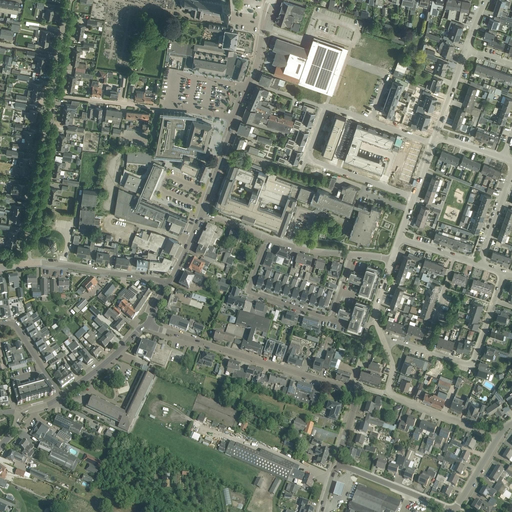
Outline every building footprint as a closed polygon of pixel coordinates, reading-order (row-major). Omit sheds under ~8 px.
[(203,16),(203,15),(202,15),(203,10),(222,14),(222,15),(223,14),(222,13),(223,9),(227,9),(228,11),(229,10),(228,9),(229,2),(230,1),(230,0),(228,1),(225,0),(224,0),(180,0),(181,1),(181,2),(182,3),(181,6),(180,6),(181,7),(181,6),(181,8),(184,9),(185,7),(192,8),(191,13),(190,13),(190,14),(191,15),(191,14),(201,15),(201,16),(202,16),(203,16)] [(402,0),(402,4),(411,5),(411,9),(415,10),(416,7),(417,3),(414,2),(414,1),(414,0),(402,0)] [(432,0),(430,11),(430,14),(438,15),(439,9),(437,9),(438,5),(443,6),(443,0),(436,0),(436,1),(433,0),(432,0)] [(446,0),(446,7),(450,8),(448,18),(451,20),(452,18),(455,0),(446,0)] [(455,0),(452,18),(455,19),(457,9),(461,10),(462,1),(455,0)] [(12,2),(6,1),(4,12),(11,13),(12,2)] [(282,5),(276,22),(286,26),(298,31),(305,7),(298,5),(294,4),(293,4),(284,1),(282,5)] [(461,10),(459,21),(462,22),(465,11),(469,12),(470,3),(462,1),(461,10)] [(12,2),(11,13),(17,14),(19,3),(12,2)] [(496,5),(494,12),(501,15),(501,14),(501,15),(505,16),(506,15),(506,13),(502,11),(503,7),(496,5)] [(43,12),(42,18),(52,20),(54,10),(46,9),(46,13),(43,12)] [(490,18),(488,25),(492,26),(496,28),(498,28),(501,29),(503,23),(505,19),(498,17),(497,20),(494,19),(490,18)] [(101,27),(102,22),(87,20),(87,25),(99,26),(98,30),(102,31),(103,27),(101,27)] [(452,20),(451,23),(453,24),(454,24),(451,30),(461,34),(463,27),(457,25),(458,22),(453,20),(452,20)] [(83,33),(84,28),(86,29),(87,26),(77,24),(76,31),(83,33)] [(235,47),(237,31),(232,30),(233,27),(230,26),(230,27),(209,24),(208,29),(224,32),(224,34),(222,33),(221,35),(219,34),(218,41),(222,41),(222,45),(235,47)] [(7,37),(7,38),(12,39),(13,31),(11,30),(1,29),(0,36),(7,37)] [(458,40),(461,34),(449,29),(446,36),(444,35),(443,38),(448,40),(452,41),(453,38),(458,40)] [(503,50),(505,45),(505,43),(493,39),(495,34),(496,35),(497,32),(495,31),(491,29),(489,29),(488,32),(486,31),(483,38),(489,40),(487,44),(503,50)] [(37,33),(37,37),(38,37),(49,39),(50,31),(40,30),(39,33),(37,33)] [(76,31),(75,39),(84,40),(85,37),(83,37),(83,33),(76,31)] [(426,32),(425,36),(431,38),(437,40),(438,36),(432,34),(429,33),(426,32)] [(391,40),(404,44),(405,41),(398,39),(399,36),(393,35),(391,40)] [(49,39),(38,37),(37,41),(38,41),(37,44),(48,46),(49,39)] [(272,63),(272,64),(277,65),(274,74),(287,79),(305,85),(312,88),(313,88),(313,87),(313,85),(323,89),(328,90),(333,76),(338,78),(342,68),(348,50),(324,41),(314,38),(310,49),(277,37),(277,38),(277,39),(276,41),(276,42),(275,42),(276,42),(275,45),(274,45),(274,46),(273,49),(273,50),(276,51),(276,52),(273,63),(272,63)] [(443,41),(442,42),(441,43),(440,44),(439,47),(444,49),(454,52),(454,50),(454,48),(455,46),(443,41)] [(422,42),(419,51),(426,53),(431,55),(434,56),(435,51),(427,49),(425,48),(426,43),(422,42)] [(194,43),(190,66),(192,66),(191,68),(195,69),(196,67),(198,67),(198,69),(202,70),(202,68),(205,69),(204,71),(208,71),(209,69),(211,70),(211,72),(215,72),(215,70),(218,71),(217,73),(221,74),(222,72),(226,72),(231,73),(230,77),(241,80),(248,60),(237,56),(237,55),(236,53),(235,52),(234,52),(234,50),(217,47),(203,45),(194,43)] [(439,47),(438,50),(440,51),(439,52),(440,54),(451,58),(452,55),(453,54),(454,52),(444,49),(439,47)] [(72,57),(79,58),(80,54),(82,54),(82,52),(73,50),(72,57)] [(36,56),(35,60),(38,60),(37,64),(44,65),(46,58),(36,56)] [(71,64),(76,65),(78,65),(77,67),(81,68),(81,72),(82,72),(85,72),(86,64),(81,63),(78,63),(79,58),(72,57),(71,64)] [(439,60),(435,72),(440,73),(445,75),(447,69),(446,69),(447,66),(448,67),(448,66),(446,66),(447,63),(449,64),(449,63),(444,62),(439,60)] [(399,61),(395,69),(399,70),(398,71),(404,74),(404,73),(405,73),(407,67),(408,64),(399,61)] [(479,76),(483,66),(477,63),(474,71),(473,74),(479,76)] [(43,73),(44,65),(37,64),(36,68),(34,68),(33,71),(43,73)] [(485,78),(486,75),(489,68),(483,66),(479,76),(485,78)] [(493,78),(495,70),(489,68),(486,75),(493,78)] [(98,77),(102,78),(106,78),(108,72),(99,70),(98,77)] [(398,71),(395,70),(392,75),(401,79),(404,74),(398,71)] [(493,78),(499,80),(501,72),(495,70),(493,78)] [(262,72),(259,82),(270,86),(269,86),(279,90),(281,85),(284,86),(285,80),(281,79),(262,72)] [(499,80),(505,82),(507,74),(501,72),(499,80)] [(79,85),(79,84),(80,80),(78,80),(78,77),(69,76),(67,83),(75,84),(79,85)] [(430,85),(429,88),(439,92),(441,86),(440,85),(441,83),(442,83),(443,80),(433,76),(430,85)] [(100,96),(101,91),(101,90),(97,89),(97,87),(98,81),(92,81),(91,86),(92,86),(91,95),(100,96)] [(30,90),(40,92),(41,84),(31,83),(31,86),(30,90)] [(67,83),(66,90),(76,91),(76,89),(76,88),(74,88),(75,84),(67,83)] [(396,84),(394,90),(404,93),(406,88),(410,89),(411,86),(405,84),(404,87),(396,84)] [(263,100),(269,102),(265,100),(267,96),(267,95),(269,90),(256,85),(253,94),(257,96),(257,97),(261,99),(263,100)] [(106,86),(105,93),(110,93),(109,97),(117,98),(117,93),(118,91),(118,88),(115,87),(115,91),(110,90),(111,86),(106,86)] [(477,88),(474,87),(469,86),(467,92),(475,94),(477,88)] [(28,90),(27,97),(29,97),(34,98),(39,99),(40,92),(30,90),(28,90)] [(145,92),(144,101),(153,102),(153,97),(154,97),(153,97),(154,92),(151,92),(151,90),(148,90),(147,90),(145,90),(145,92)] [(394,90),(392,95),(402,99),(404,93),(394,90)] [(135,95),(134,100),(144,101),(145,92),(139,91),(136,91),(135,95)] [(467,92),(465,98),(472,100),(475,94),(467,92)] [(257,96),(253,94),(248,106),(255,109),(255,108),(265,112),(292,121),(293,114),(286,112),(284,118),(273,114),(273,113),(271,112),(272,109),(273,108),(274,109),(276,104),(273,103),(269,102),(263,100),(261,99),(257,97),(257,96)] [(426,94),(424,97),(428,98),(426,104),(437,108),(439,102),(432,100),(433,96),(426,94)] [(392,95),(391,100),(400,104),(402,99),(392,95)] [(501,102),(511,106),(511,103),(511,98),(503,96),(501,102)] [(463,104),(468,105),(470,106),(472,100),(465,98),(463,104)] [(11,103),(10,107),(24,109),(25,103),(13,101),(12,100),(11,103)] [(391,100),(389,106),(399,109),(400,104),(391,100)] [(501,102),(503,103),(501,109),(509,112),(511,106),(501,102)] [(62,116),(73,117),(74,113),(75,113),(77,105),(66,103),(65,108),(63,108),(62,116)] [(304,104),(302,109),(306,111),(304,116),(314,120),(315,117),(314,117),(316,113),(313,112),(315,108),(305,105),(304,104)] [(420,109),(419,112),(427,114),(428,111),(435,114),(437,108),(426,104),(424,110),(420,109)] [(482,104),(481,109),(473,106),(472,110),(480,113),(481,109),(483,110),(485,104),(482,104)] [(243,117),(242,118),(243,118),(252,121),(259,124),(260,120),(261,117),(269,120),(292,127),(294,121),(292,121),(265,112),(255,108),(255,109),(248,106),(247,105),(246,108),(247,108),(243,117)] [(389,106),(387,111),(397,114),(399,109),(389,106)] [(456,114),(463,117),(466,110),(458,108),(456,114)] [(498,108),(496,114),(507,118),(509,112),(501,109),(498,108)] [(108,122),(112,122),(113,118),(114,110),(106,109),(105,117),(106,117),(105,122),(108,122)] [(29,110),(29,113),(25,112),(24,118),(28,119),(35,120),(37,111),(29,110)] [(113,118),(112,122),(116,123),(119,124),(119,119),(120,119),(121,111),(114,110),(113,118)] [(480,113),(472,110),(471,114),(473,114),(472,116),(473,116),(472,120),(477,121),(480,113)] [(133,121),(133,118),(134,112),(126,111),(126,117),(130,118),(129,121),(133,121)] [(387,111),(385,116),(392,119),(391,122),(397,124),(398,121),(395,120),(397,114),(387,111)] [(419,112),(418,115),(422,116),(420,122),(431,126),(433,120),(426,118),(427,114),(419,112)] [(141,113),(141,119),(144,119),(144,124),(142,124),(142,129),(147,129),(147,124),(148,124),(149,114),(141,113)] [(163,114),(156,155),(170,156),(182,156),(182,154),(182,153),(182,152),(183,152),(183,150),(185,150),(185,149),(193,149),(194,146),(197,147),(199,148),(204,149),(206,142),(208,136),(211,125),(201,122),(199,121),(192,120),(187,139),(185,146),(183,145),(185,141),(182,140),(180,145),(174,143),(175,126),(175,123),(184,123),(186,116),(188,116),(163,114)] [(461,123),(463,117),(456,114),(454,120),(461,123)] [(494,120),(497,121),(505,124),(507,118),(496,114),(494,120)] [(73,117),(62,116),(61,123),(72,125),(72,122),(73,117)] [(295,121),(294,123),(306,127),(307,126),(307,124),(311,126),(312,122),(313,122),(314,120),(304,116),(302,121),(296,119),(295,121)] [(331,133),(330,136),(341,139),(348,120),(336,116),(335,120),(337,121),(336,124),(334,123),(332,130),(334,130),(333,133),(331,133)] [(269,120),(267,126),(279,130),(290,133),(292,127),(269,120)] [(454,120),(452,126),(458,128),(459,129),(462,130),(464,124),(461,123),(454,120)] [(238,132),(242,133),(248,135),(255,137),(257,134),(252,133),(255,127),(242,122),(241,122),(237,131),(238,132)] [(414,127),(413,130),(420,133),(421,129),(429,132),(431,126),(420,122),(418,128),(414,127)] [(294,123),(293,128),(299,130),(297,135),(307,139),(308,136),(309,132),(305,131),(306,127),(294,123)] [(359,124),(355,135),(393,148),(397,137),(392,136),(391,138),(388,137),(389,135),(385,133),(384,136),(377,133),(378,131),(370,128),(369,130),(362,128),(363,125),(359,124)] [(113,128),(112,135),(119,136),(120,129),(113,128)] [(25,138),(32,139),(33,132),(23,130),(23,134),(25,134),(25,138)] [(474,137),(480,139),(483,132),(477,130),(474,137)] [(483,132),(480,139),(486,142),(490,131),(487,130),(486,133),(483,132)] [(496,134),(490,131),(486,142),(493,144),(494,141),(497,142),(500,136),(496,135),(496,134)] [(58,142),(65,143),(65,139),(69,140),(70,137),(59,135),(58,142)] [(272,144),(273,140),(258,135),(257,140),(272,144)] [(287,142),(286,142),(299,147),(300,143),(304,145),(306,141),(307,139),(297,135),(295,140),(289,138),(288,142),(287,142)] [(236,136),(233,145),(242,148),(244,141),(245,139),(241,137),(237,136),(236,136)] [(325,151),(324,155),(335,159),(341,139),(330,136),(329,139),(331,139),(330,142),(328,142),(326,148),(328,149),(327,152),(325,151)] [(355,136),(350,148),(359,151),(363,139),(355,136)] [(31,147),(32,139),(25,138),(24,142),(22,142),(21,145),(31,147)] [(56,150),(61,150),(67,151),(68,148),(64,147),(65,143),(58,142),(56,150)] [(285,145),(285,147),(291,149),(289,154),(300,158),(301,155),(302,152),(302,151),(298,150),(299,148),(299,147),(286,142),(285,145)] [(420,152),(422,146),(412,143),(410,148),(420,152)] [(257,155),(258,155),(264,157),(265,154),(259,152),(259,149),(250,146),(248,152),(257,155)] [(418,157),(420,152),(410,148),(409,153),(418,157)] [(350,149),(346,160),(350,162),(351,159),(358,162),(357,164),(365,167),(366,165),(373,167),(372,169),(376,171),(377,168),(380,170),(379,172),(384,173),(388,163),(350,149)] [(151,163),(151,157),(152,153),(145,153),(146,151),(134,150),(133,152),(127,151),(127,161),(141,162),(151,163)] [(439,157),(445,160),(448,152),(442,150),(439,157)] [(445,160),(448,161),(446,166),(449,167),(451,162),(454,155),(448,152),(445,160)] [(416,162),(418,157),(409,153),(407,158),(416,162)] [(280,156),(278,161),(292,166),(293,162),(298,164),(299,160),(300,158),(289,154),(290,154),(288,159),(280,156)] [(457,164),(458,162),(460,157),(454,155),(451,162),(457,164)] [(463,156),(459,166),(465,169),(466,165),(469,158),(463,156)] [(19,157),(19,160),(21,161),(20,165),(28,166),(29,159),(24,158),(19,157)] [(151,157),(151,163),(141,162),(141,163),(148,166),(147,169),(146,171),(144,173),(142,174),(140,174),(138,174),(124,168),(123,174),(121,174),(119,184),(140,193),(139,194),(150,199),(164,163),(151,157)] [(182,168),(181,170),(202,179),(208,164),(202,162),(200,167),(188,162),(189,158),(190,158),(184,157),(180,167),(182,168)] [(414,167),(416,162),(407,158),(405,164),(414,167)] [(466,165),(472,168),(475,160),(469,158),(466,165)] [(475,160),(472,168),(478,170),(481,163),(475,160)] [(65,163),(59,162),(55,161),(53,169),(60,170),(61,166),(65,166),(65,163)] [(284,233),(297,199),(290,196),(290,195),(297,197),(301,186),(276,177),(277,175),(269,172),(270,172),(266,182),(264,181),(267,174),(248,167),(247,169),(238,165),(232,162),(228,174),(247,181),(245,185),(245,186),(246,188),(248,190),(252,192),(249,202),(230,195),(235,179),(227,176),(219,199),(218,199),(216,205),(220,207),(220,208),(231,213),(232,212),(243,216),(242,218),(254,222),(254,220),(277,228),(276,229),(278,231),(284,233)] [(412,172),(414,167),(405,164),(403,169),(412,172)] [(481,171),(485,173),(487,173),(490,166),(484,164),(481,171)] [(28,166),(20,165),(20,169),(17,168),(17,172),(27,173),(28,166)] [(485,177),(486,178),(491,180),(493,176),(496,169),(490,166),(487,173),(485,177)] [(60,174),(60,170),(53,169),(52,176),(63,178),(64,175),(60,174)] [(411,177),(412,172),(403,169),(401,174),(411,177)] [(493,176),(496,177),(495,180),(497,181),(502,171),(496,169),(493,176)] [(409,182),(411,177),(401,174),(399,179),(409,182)] [(440,179),(437,178),(432,176),(430,182),(438,185),(440,179)] [(332,177),(328,188),(333,189),(337,178),(332,177)] [(436,190),(438,185),(430,182),(428,188),(436,190)] [(25,185),(13,183),(13,187),(11,187),(10,194),(6,193),(6,198),(15,199),(16,193),(23,195),(25,185)] [(301,186),(297,197),(301,199),(301,200),(306,202),(307,201),(314,203),(314,205),(324,209),(327,207),(327,206),(335,208),(334,210),(340,212),(340,211),(347,213),(347,215),(350,216),(354,206),(355,203),(356,200),(354,200),(357,192),(358,193),(359,190),(354,188),(355,186),(351,185),(346,187),(343,186),(342,190),(345,191),(342,198),(329,194),(329,192),(316,187),(315,191),(301,186)] [(49,195),(56,197),(57,192),(61,193),(61,190),(50,188),(49,195)] [(118,188),(114,215),(157,227),(157,226),(161,228),(161,227),(165,217),(168,211),(164,209),(165,208),(166,206),(153,200),(152,203),(146,200),(140,197),(138,196),(118,188)] [(426,194),(434,196),(436,190),(428,188),(426,194)] [(96,206),(97,190),(82,189),(81,205),(96,206)] [(432,202),(434,196),(426,194),(424,200),(432,202)] [(484,194),(482,200),(489,203),(492,197),(484,194)] [(55,201),(56,197),(49,195),(48,203),(59,205),(59,201),(55,201)] [(441,209),(444,200),(442,199),(441,203),(438,202),(437,204),(435,203),(434,206),(441,209)] [(479,206),(487,209),(489,203),(482,200),(479,206)] [(354,206),(359,208),(358,214),(359,214),(358,219),(356,219),(354,223),(353,227),(355,227),(353,233),(352,232),(349,236),(358,240),(357,244),(360,245),(361,241),(367,243),(368,240),(369,241),(372,237),(372,232),(371,232),(373,226),(374,227),(377,223),(377,219),(376,218),(378,213),(379,214),(382,209),(372,206),(371,209),(366,207),(367,204),(365,204),(364,206),(355,203),(354,206)] [(11,205),(11,208),(13,209),(13,210),(13,213),(20,214),(21,206),(11,205)] [(420,211),(428,214),(430,208),(422,205),(420,211)] [(436,217),(438,218),(441,209),(434,206),(432,211),(437,213),(436,217)] [(479,206),(477,212),(485,215),(487,209),(479,206)] [(79,223),(78,229),(81,229),(86,230),(89,230),(93,230),(93,228),(93,224),(94,219),(94,214),(95,208),(80,207),(79,223)] [(165,217),(161,227),(165,228),(177,234),(181,233),(181,232),(183,225),(184,226),(187,219),(168,211),(165,217)] [(431,215),(427,214),(428,214),(420,211),(418,217),(425,220),(429,221),(431,215)] [(475,218),(483,221),(485,215),(477,212),(474,211),(472,217),(475,218)] [(12,216),(10,216),(9,219),(19,221),(20,214),(13,213),(12,216)] [(423,226),(425,220),(418,217),(416,223),(419,224),(423,226)] [(470,220),(469,223),(481,227),(483,221),(475,218),(474,221),(470,220)] [(511,229),(511,223),(504,220),(502,226),(509,229),(511,229)] [(467,229),(471,230),(479,233),(481,227),(469,223),(467,229)] [(199,247),(196,253),(200,255),(215,261),(217,257),(209,254),(212,248),(216,240),(219,241),(223,231),(214,228),(207,225),(204,234),(203,233),(202,234),(201,236),(201,237),(202,238),(198,246),(199,247)] [(499,232),(507,235),(509,229),(502,226),(499,232)] [(8,238),(16,240),(17,233),(9,231),(8,236),(9,236),(8,238)] [(238,241),(239,239),(240,235),(231,231),(229,236),(229,238),(234,240),(232,245),(236,246),(238,241)] [(436,232),(433,240),(440,242),(442,234),(443,232),(439,231),(438,233),(436,232)] [(442,234),(440,242),(446,244),(448,236),(445,235),(446,232),(443,231),(443,232),(442,234)] [(170,259),(175,249),(178,242),(168,237),(168,238),(159,234),(151,232),(148,237),(147,240),(135,234),(132,241),(138,243),(154,251),(153,253),(159,254),(170,259)] [(505,241),(507,235),(499,232),(497,239),(505,241)] [(448,236),(446,244),(452,246),(454,238),(451,237),(452,234),(449,233),(448,236)] [(78,246),(78,244),(79,236),(74,235),(73,243),(74,243),(73,251),(76,252),(76,255),(82,256),(84,247),(78,246)] [(458,248),(464,250),(466,242),(467,239),(461,237),(460,240),(458,248)] [(458,248),(460,240),(454,238),(452,246),(458,248)] [(95,241),(93,255),(96,255),(95,260),(102,261),(103,252),(104,248),(95,247),(96,241),(95,241)] [(473,244),(466,242),(464,250),(470,252),(473,244)] [(84,247),(82,256),(88,257),(89,254),(93,255),(94,246),(92,246),(87,245),(84,245),(84,247)] [(221,246),(219,251),(225,253),(231,255),(232,249),(221,246)] [(103,252),(102,261),(108,262),(108,259),(112,260),(113,252),(114,250),(114,249),(110,248),(104,247),(104,248),(103,252)] [(272,261),(265,258),(263,266),(270,268),(272,263),(275,264),(277,257),(281,259),(284,260),(283,264),(288,266),(290,259),(288,258),(290,253),(279,248),(277,253),(275,253),(272,261)] [(121,266),(122,257),(120,257),(121,253),(115,252),(116,250),(114,250),(113,252),(112,260),(116,261),(115,265),(121,266)] [(490,259),(497,261),(499,253),(493,251),(490,259)] [(143,255),(141,268),(146,269),(146,267),(148,267),(149,267),(150,259),(147,258),(147,255),(148,252),(147,255),(143,255)] [(153,253),(148,252),(147,255),(147,258),(150,259),(149,267),(166,270),(172,259),(171,259),(170,259),(159,254),(153,253)] [(231,255),(225,253),(225,255),(230,257),(226,267),(231,268),(235,256),(231,255)] [(403,256),(402,258),(402,259),(403,259),(402,261),(410,264),(414,266),(416,263),(411,261),(412,258),(422,262),(423,258),(422,258),(419,257),(413,255),(409,253),(408,256),(404,255),(403,256)] [(499,253),(497,261),(503,263),(505,255),(499,253)] [(505,255),(503,263),(509,265),(511,258),(511,257),(508,256),(509,254),(506,253),(505,255)] [(134,254),(133,261),(136,262),(136,264),(136,267),(141,268),(143,255),(142,255),(142,256),(138,256),(138,254),(134,254)] [(299,265),(302,266),(305,258),(298,255),(295,263),(296,263),(294,267),(298,268),(299,265)] [(131,265),(132,260),(133,257),(129,256),(128,258),(122,257),(121,266),(127,267),(127,265),(131,265)] [(194,265),(202,269),(205,265),(208,267),(210,263),(202,259),(200,262),(197,260),(192,258),(189,263),(194,266),(194,265)] [(310,268),(311,265),(312,260),(305,258),(302,266),(306,267),(305,271),(308,272),(309,268),(310,268)] [(426,267),(429,269),(431,261),(425,259),(421,271),(424,272),(426,267)] [(408,270),(412,272),(414,268),(411,267),(410,268),(409,267),(410,264),(402,261),(400,268),(408,270)] [(428,272),(434,274),(438,263),(431,261),(429,269),(428,272)] [(323,271),(324,269),(325,264),(317,262),(315,269),(319,270),(318,274),(321,275),(323,271)] [(189,263),(186,269),(190,272),(191,272),(192,270),(196,272),(197,271),(200,272),(200,273),(201,273),(202,271),(202,269),(194,265),(194,266),(189,263)] [(441,263),(440,264),(438,263),(434,274),(437,275),(438,272),(442,273),(444,265),(444,264),(443,264),(441,263)] [(333,274),(332,277),(338,279),(341,270),(337,270),(338,267),(336,266),(336,265),(332,264),(330,273),(333,274)] [(364,276),(351,271),(348,279),(362,283),(359,293),(372,297),(376,286),(373,285),(374,281),(377,282),(381,270),(367,266),(364,276)] [(405,277),(408,270),(400,268),(398,274),(405,277)] [(259,276),(256,286),(261,288),(262,285),(266,286),(268,279),(270,273),(272,270),(268,269),(267,271),(267,272),(265,278),(259,276)] [(266,287),(265,289),(270,291),(271,289),(271,288),(275,289),(277,282),(279,276),(280,273),(276,272),(275,275),(273,281),(268,279),(266,286),(266,287)] [(459,283),(461,275),(461,274),(458,273),(458,274),(454,272),(451,281),(455,283),(456,282),(459,283)] [(203,279),(194,275),(193,277),(185,273),(179,285),(188,289),(192,282),(200,286),(203,279)] [(405,277),(398,274),(396,280),(403,283),(405,277)] [(274,290),(274,292),(279,294),(280,292),(280,291),(283,292),(286,285),(288,279),(289,276),(285,275),(284,278),(282,284),(277,282),(275,289),(274,290)] [(310,275),(308,281),(319,284),(320,280),(310,276),(310,275)] [(461,275),(459,283),(458,284),(462,285),(462,284),(465,285),(468,276),(465,275),(464,276),(461,275)] [(18,288),(17,280),(17,276),(8,277),(9,285),(14,284),(14,288),(18,288)] [(34,300),(40,297),(41,297),(41,292),(36,292),(36,289),(36,278),(32,278),(32,277),(27,277),(27,280),(24,280),(24,285),(32,285),(32,289),(32,292),(33,292),(33,298),(34,298),(34,300)] [(82,287),(79,290),(82,294),(86,290),(88,293),(97,284),(90,277),(82,286),(82,287)] [(41,281),(41,287),(41,292),(41,297),(47,297),(51,297),(51,293),(57,293),(59,293),(59,288),(62,288),(69,287),(69,281),(59,282),(59,281),(56,281),(56,280),(55,279),(52,279),(51,280),(51,281),(47,282),(47,281),(46,281),(46,279),(45,278),(42,278),(41,279),(41,281)] [(283,292),(282,295),(283,295),(288,297),(289,294),(292,295),(295,288),(297,280),(298,279),(294,278),(293,281),(293,280),(291,287),(286,285),(283,292)] [(478,289),(481,281),(481,280),(477,279),(477,280),(474,279),(471,288),(475,289),(475,288),(478,289)] [(212,288),(218,290),(226,293),(227,290),(229,286),(214,281),(212,288)] [(292,296),(291,298),(292,298),(297,300),(297,298),(298,297),(301,298),(304,291),(306,285),(307,282),(306,282),(303,281),(302,284),(302,283),(300,290),(295,288),(292,295),(292,296)] [(481,281),(478,289),(478,290),(481,291),(481,290),(484,291),(487,283),(484,281),(484,282),(481,281)] [(440,286),(441,286),(431,282),(429,289),(437,292),(438,292),(439,289),(440,286)] [(490,284),(487,283),(484,291),(484,292),(488,293),(491,294),(494,285),(491,284),(490,284)] [(301,299),(300,301),(305,303),(306,301),(306,300),(310,301),(312,294),(314,288),(315,288),(315,285),(312,284),(311,287),(309,293),(304,291),(301,298),(301,299)] [(403,293),(404,290),(406,290),(407,287),(398,284),(397,287),(396,287),(394,293),(402,296),(408,298),(409,296),(403,293)] [(101,297),(100,300),(106,305),(110,301),(107,299),(115,289),(109,285),(100,296),(101,297)] [(142,301),(145,303),(151,293),(145,289),(143,293),(132,286),(128,291),(137,298),(139,299),(142,301)] [(310,302),(309,304),(314,306),(315,304),(315,303),(319,304),(321,297),(324,291),(323,291),(324,288),(321,287),(320,290),(319,289),(317,296),(312,294),(310,301),(310,302)] [(240,291),(233,289),(231,295),(230,294),(227,305),(231,306),(230,307),(235,309),(236,308),(243,310),(242,312),(249,314),(251,308),(252,304),(246,302),(246,300),(238,297),(240,291)] [(427,293),(427,296),(435,299),(436,299),(437,296),(436,295),(437,292),(429,289),(427,293)] [(318,307),(323,309),(324,306),(328,307),(332,294),(333,291),(329,290),(329,293),(328,292),(326,299),(321,297),(319,304),(318,307)] [(137,298),(128,291),(127,291),(124,294),(121,298),(132,309),(138,313),(145,303),(142,301),(139,299),(137,298)] [(193,293),(191,299),(205,304),(207,298),(193,293)] [(400,302),(402,296),(394,293),(392,300),(400,302)] [(169,295),(164,309),(170,311),(176,313),(178,314),(179,309),(174,307),(174,306),(173,306),(172,305),(175,297),(174,296),(173,296),(169,295)] [(424,303),(433,306),(434,306),(435,302),(434,302),(435,299),(427,296),(424,303)] [(138,313),(132,309),(121,298),(118,300),(122,303),(118,308),(117,310),(115,309),(113,312),(118,316),(121,314),(119,312),(121,310),(132,320),(138,313)] [(20,312),(19,308),(17,309),(16,304),(18,304),(18,299),(8,301),(10,314),(10,315),(13,315),(14,317),(19,316),(19,313),(20,312)] [(84,299),(76,306),(72,310),(76,314),(87,303),(84,299)] [(392,300),(390,306),(397,309),(400,302),(392,300)] [(471,308),(481,311),(483,305),(474,302),(474,301),(472,300),(471,303),(473,303),(472,307),(471,308)] [(11,317),(10,315),(10,314),(8,301),(2,302),(3,306),(0,306),(0,313),(0,316),(2,315),(2,319),(8,318),(7,314),(10,314),(10,317),(11,317)] [(347,328),(361,332),(365,321),(362,320),(363,316),(366,317),(370,305),(356,301),(353,311),(340,307),(337,314),(350,318),(347,328)] [(251,308),(249,314),(264,319),(268,308),(264,307),(265,305),(257,303),(255,309),(251,308)] [(422,309),(431,312),(432,312),(433,309),(432,309),(433,306),(424,303),(422,309)] [(97,316),(100,313),(92,306),(89,309),(97,316)] [(467,311),(468,312),(470,312),(470,314),(479,317),(481,311),(471,308),(472,307),(470,306),(469,308),(468,308),(467,311)] [(88,319),(93,315),(86,307),(81,312),(88,319)] [(497,320),(504,323),(506,317),(510,318),(511,313),(510,313),(510,310),(505,308),(504,311),(503,310),(501,315),(500,315),(499,314),(497,320)] [(117,318),(118,316),(113,312),(110,309),(110,310),(104,316),(108,319),(111,317),(118,323),(114,328),(118,332),(125,324),(117,318)] [(420,316),(425,317),(429,319),(431,316),(430,315),(431,312),(422,309),(420,316)] [(243,341),(240,349),(260,356),(263,347),(271,321),(264,319),(249,314),(242,312),(239,311),(235,326),(251,330),(247,342),(243,341)] [(284,313),(280,324),(295,328),(297,322),(294,321),(295,315),(288,312),(287,314),(284,313)] [(467,314),(466,317),(468,318),(470,319),(470,320),(477,323),(479,317),(470,314),(470,312),(468,312),(468,313),(467,314)] [(26,324),(31,322),(39,317),(37,313),(32,316),(31,317),(29,315),(28,313),(19,319),(22,324),(25,322),(26,324)] [(171,320),(169,325),(178,328),(186,332),(188,327),(190,328),(192,328),(193,328),(195,323),(190,321),(181,318),(173,315),(171,320)] [(31,322),(26,324),(28,327),(25,329),(28,334),(32,331),(36,328),(34,324),(41,320),(39,317),(31,322)] [(97,318),(94,322),(100,328),(103,324),(97,318)] [(304,319),(302,324),(311,327),(311,330),(315,331),(314,334),(318,336),(321,327),(317,326),(318,323),(313,321),(304,319)] [(385,328),(390,330),(393,321),(388,320),(385,328)] [(470,320),(468,326),(477,329),(479,323),(477,323),(470,320)] [(393,321),(390,330),(395,332),(398,323),(393,321)] [(409,327),(407,332),(412,334),(415,325),(416,323),(411,321),(410,324),(409,327)] [(193,328),(193,329),(202,332),(205,326),(195,323),(193,328)] [(403,325),(398,323),(395,332),(401,333),(403,325)] [(415,325),(412,334),(417,336),(420,327),(420,324),(416,323),(415,325)] [(409,327),(403,325),(401,333),(406,335),(407,332),(409,327)] [(93,339),(96,336),(90,331),(85,326),(83,328),(86,332),(87,334),(88,334),(93,339)] [(103,327),(98,332),(99,333),(104,338),(109,343),(114,338),(111,335),(109,333),(103,327)] [(425,329),(420,327),(417,336),(422,337),(425,329)] [(489,336),(501,340),(503,334),(507,335),(511,337),(511,334),(511,331),(510,331),(497,327),(498,327),(497,330),(498,330),(497,332),(492,330),(492,331),(493,331),(491,337),(489,336)] [(34,336),(36,339),(40,336),(48,331),(46,328),(45,329),(39,333),(36,328),(32,331),(28,334),(31,338),(34,336)] [(34,343),(37,348),(41,345),(45,343),(46,342),(44,338),(50,335),(48,331),(40,336),(36,339),(37,342),(34,343)] [(233,343),(234,338),(235,336),(225,333),(224,335),(216,332),(214,340),(222,343),(224,338),(227,339),(226,341),(233,343)] [(98,338),(96,340),(99,343),(101,345),(104,348),(109,343),(104,338),(99,333),(96,336),(98,338)] [(84,338),(92,346),(96,342),(93,339),(88,334),(87,334),(84,338)] [(436,345),(441,347),(444,338),(439,337),(436,345)] [(444,338),(441,347),(447,349),(449,340),(444,338)] [(64,343),(68,348),(73,344),(70,339),(64,343)] [(145,359),(151,344),(147,343),(147,342),(142,340),(141,343),(141,344),(139,350),(138,350),(136,356),(137,356),(145,359)] [(455,342),(449,340),(447,349),(452,350),(455,342)] [(93,361),(89,357),(85,351),(84,352),(81,348),(76,341),(73,344),(68,348),(72,354),(79,363),(79,362),(80,364),(84,361),(87,365),(88,365),(87,364),(89,363),(90,364),(92,362),(93,361)] [(268,357),(269,355),(271,356),(272,353),(274,354),(278,343),(274,341),(272,345),(267,343),(263,356),(268,357)] [(465,344),(462,351),(468,353),(471,344),(472,344),(473,342),(471,341),(470,343),(467,342),(466,344),(465,344)] [(43,351),(45,353),(49,351),(57,346),(55,342),(50,345),(48,347),(45,343),(41,345),(37,348),(40,353),(43,351)] [(457,346),(456,351),(462,353),(462,351),(465,344),(465,343),(459,342),(457,346)] [(25,361),(23,354),(20,343),(15,344),(16,348),(13,348),(18,366),(26,364),(27,364),(26,360),(25,361)] [(282,362),(286,350),(281,348),(282,344),(278,343),(274,354),(276,355),(276,357),(277,358),(277,360),(282,362)] [(151,344),(145,359),(150,361),(156,346),(151,344)] [(9,345),(4,347),(7,358),(11,357),(13,364),(14,364),(15,367),(18,366),(13,348),(10,349),(9,345)] [(288,351),(287,356),(289,357),(287,364),(296,367),(298,359),(296,358),(296,356),(297,355),(298,354),(300,348),(290,345),(288,351)] [(46,363),(48,362),(55,357),(52,353),(59,349),(57,346),(49,351),(45,353),(46,356),(43,358),(46,363)] [(161,348),(156,346),(150,361),(165,367),(171,351),(164,348),(164,347),(162,346),(161,348)] [(484,356),(492,359),(496,361),(498,355),(508,358),(509,353),(490,346),(488,351),(486,350),(484,356)] [(99,355),(98,355),(101,352),(96,347),(94,349),(93,348),(92,350),(88,347),(86,348),(95,358),(96,357),(97,358),(98,358),(99,356),(99,355)] [(333,357),(333,360),(330,368),(335,369),(337,370),(344,350),(339,349),(338,353),(336,352),(334,357),(333,357)] [(313,368),(313,369),(317,371),(318,370),(322,371),(324,363),(330,365),(334,354),(326,351),(323,361),(314,358),(313,364),(314,364),(313,368)] [(80,373),(83,370),(81,367),(82,366),(80,364),(79,362),(79,363),(72,354),(69,356),(73,361),(72,361),(75,365),(72,368),(74,371),(77,375),(78,374),(79,374),(80,373)] [(199,355),(196,364),(201,365),(202,364),(203,361),(205,362),(204,365),(211,367),(212,364),(215,357),(204,354),(203,356),(199,355)] [(401,372),(405,373),(405,371),(410,373),(413,364),(423,367),(425,360),(409,355),(407,362),(405,361),(401,372)] [(60,360),(57,356),(55,357),(48,362),(51,366),(55,363),(60,360)] [(240,380),(242,374),(237,373),(240,365),(229,362),(226,371),(233,373),(232,377),(235,378),(240,380)] [(361,370),(358,379),(369,383),(375,366),(370,364),(369,364),(368,368),(371,370),(370,373),(361,370)] [(60,372),(68,383),(69,382),(70,383),(73,380),(72,380),(74,379),(68,371),(70,370),(67,365),(64,367),(65,368),(60,372)] [(478,376),(481,377),(489,380),(491,374),(492,374),(494,369),(487,367),(483,365),(482,370),(480,370),(478,375),(478,376)] [(375,366),(369,383),(379,386),(382,377),(380,376),(381,375),(377,373),(378,372),(379,372),(381,368),(380,367),(375,366)] [(250,375),(253,376),(256,369),(252,367),(251,368),(248,368),(246,375),(242,374),(240,380),(244,382),(245,378),(249,379),(250,375)] [(260,380),(263,372),(260,371),(261,370),(256,369),(253,376),(253,378),(256,379),(256,381),(257,382),(256,386),(263,388),(265,382),(260,380)] [(335,369),(334,373),(337,374),(335,380),(348,384),(351,375),(338,371),(337,370),(335,369)] [(53,376),(58,382),(59,384),(59,385),(61,388),(62,387),(62,388),(68,383),(60,372),(59,370),(55,373),(56,374),(53,376)] [(150,376),(143,373),(125,413),(92,397),(89,404),(88,403),(86,406),(117,421),(118,419),(121,420),(118,427),(128,432),(154,377),(155,377),(151,375),(150,376)] [(408,389),(411,381),(410,381),(412,377),(400,373),(398,380),(402,381),(400,387),(408,389)] [(429,373),(424,381),(424,382),(424,383),(428,385),(434,376),(429,373)] [(276,385),(276,383),(278,377),(270,375),(268,383),(276,385)] [(49,397),(55,393),(43,376),(41,377),(39,379),(37,380),(39,382),(20,387),(19,383),(17,383),(14,384),(12,385),(14,391),(18,405),(25,403),(24,402),(48,395),(49,397)] [(285,387),(285,384),(287,380),(278,377),(276,383),(280,384),(279,385),(285,387)] [(437,385),(449,389),(451,384),(439,379),(437,385)] [(414,394),(418,395),(424,383),(424,382),(424,381),(421,380),(418,387),(417,387),(414,394)] [(288,391),(286,398),(300,403),(308,406),(315,409),(319,397),(315,395),(316,392),(313,391),(314,388),(312,388),(298,383),(298,384),(291,382),(288,390),(288,391)] [(494,394),(494,395),(496,396),(499,400),(498,401),(500,403),(501,402),(504,400),(505,401),(505,400),(503,397),(498,390),(497,389),(494,394)] [(0,391),(0,397),(0,398),(1,405),(8,405),(7,400),(7,397),(4,397),(3,391),(0,392),(0,391)] [(425,392),(422,400),(442,408),(447,394),(439,391),(437,395),(434,394),(433,395),(425,392)] [(455,396),(450,408),(460,412),(462,408),(464,403),(467,405),(470,398),(466,396),(465,400),(455,396)] [(468,410),(466,415),(475,418),(476,415),(478,409),(482,411),(483,411),(487,405),(484,404),(481,403),(472,400),(471,403),(469,407),(468,410)] [(498,401),(487,408),(491,413),(497,409),(500,414),(504,412),(501,406),(502,406),(500,403),(498,401)] [(327,418),(336,421),(340,407),(336,405),(332,404),(329,403),(327,409),(329,410),(327,418)] [(364,413),(370,415),(374,416),(375,412),(377,413),(379,413),(381,406),(375,404),(374,406),(368,404),(367,409),(365,408),(364,413)] [(57,416),(54,424),(69,431),(73,422),(57,416)] [(402,422),(399,429),(408,433),(409,430),(412,431),(413,428),(415,423),(416,422),(416,420),(410,417),(407,424),(402,422)] [(292,428),(303,433),(304,433),(303,434),(310,436),(313,424),(307,422),(296,418),(292,428)] [(384,424),(371,420),(369,424),(382,428),(384,424)] [(83,427),(73,422),(69,431),(79,435),(83,427)] [(240,429),(240,430),(245,432),(248,424),(243,422),(240,429)] [(419,433),(418,433),(421,434),(422,434),(423,430),(427,432),(429,425),(422,422),(420,429),(419,433)] [(35,428),(30,435),(34,438),(39,441),(39,442),(41,443),(46,445),(51,448),(51,447),(62,452),(66,454),(67,452),(67,451),(64,449),(71,439),(61,432),(60,431),(55,439),(50,436),(52,432),(50,430),(45,427),(41,424),(37,429),(35,428)] [(369,438),(374,439),(377,440),(379,435),(371,432),(372,428),(369,426),(362,424),(360,432),(370,435),(369,438)] [(429,425),(427,432),(430,433),(429,437),(432,439),(434,434),(434,435),(436,428),(429,425)] [(108,429),(105,435),(112,439),(113,438),(115,433),(112,431),(108,429)] [(442,430),(441,435),(440,436),(437,435),(434,443),(436,444),(441,446),(443,438),(447,440),(450,433),(442,430)] [(414,433),(412,439),(418,442),(420,436),(421,434),(418,433),(415,432),(414,433)] [(365,439),(363,438),(358,436),(356,444),(363,446),(364,442),(368,443),(369,440),(365,439)] [(323,442),(313,438),(311,437),(309,440),(312,442),(311,444),(316,446),(316,444),(321,446),(323,442)] [(465,438),(463,441),(467,443),(466,447),(472,450),(476,443),(467,439),(465,438)] [(284,442),(283,445),(292,448),(293,446),(294,443),(286,439),(284,442)] [(427,452),(426,455),(429,456),(435,441),(428,439),(426,444),(431,446),(429,452),(427,452)] [(24,440),(19,447),(24,451),(21,454),(27,456),(30,458),(34,454),(31,451),(34,447),(29,444),(24,440)] [(224,453),(227,444),(221,442),(218,450),(224,453)] [(38,448),(40,450),(39,452),(43,453),(44,451),(51,454),(48,459),(71,470),(72,470),(74,471),(78,463),(79,464),(81,461),(77,459),(66,454),(62,452),(51,447),(51,448),(46,445),(41,443),(38,448)] [(236,445),(231,456),(239,460),(244,448),(236,445)] [(320,448),(317,447),(316,448),(315,451),(316,452),(315,456),(318,457),(322,458),(322,457),(327,458),(329,450),(320,448)] [(364,454),(365,451),(362,450),(357,448),(356,451),(350,449),(347,458),(354,461),(356,457),(359,458),(361,453),(364,454)] [(405,459),(401,471),(406,473),(404,477),(405,478),(404,478),(405,479),(407,480),(408,480),(408,479),(412,480),(414,474),(416,475),(418,469),(417,469),(415,470),(408,468),(411,462),(414,453),(423,457),(424,454),(409,448),(408,451),(409,451),(405,459)] [(259,455),(254,466),(261,470),(277,477),(278,477),(287,481),(289,477),(298,481),(297,485),(302,487),(302,485),(310,488),(313,482),(311,481),(313,477),(297,471),(299,466),(295,464),(261,449),(259,455)] [(503,457),(508,460),(510,461),(511,458),(511,457),(511,453),(508,450),(503,457)] [(6,459),(10,461),(13,462),(14,459),(25,464),(27,459),(25,458),(9,451),(6,459)] [(457,457),(447,452),(447,453),(446,456),(456,461),(457,458),(461,459),(460,459),(467,462),(470,455),(464,452),(460,451),(457,457)] [(99,469),(102,462),(92,457),(86,455),(83,460),(89,463),(99,469)] [(384,470),(386,466),(387,463),(383,462),(384,459),(377,456),(375,461),(379,462),(377,468),(384,470)] [(445,458),(443,462),(441,468),(443,469),(446,462),(456,467),(454,472),(461,475),(464,468),(457,465),(454,464),(456,461),(446,456),(445,458)] [(316,465),(324,467),(327,458),(322,457),(322,458),(318,457),(318,460),(314,459),(313,464),(316,465)] [(390,467),(388,471),(397,474),(398,470),(401,471),(405,459),(402,458),(400,462),(397,461),(397,463),(392,462),(391,465),(390,464),(390,467)] [(89,464),(86,470),(97,475),(100,470),(89,464)] [(434,478),(436,474),(434,473),(435,469),(429,467),(427,473),(423,472),(422,477),(421,476),(418,483),(426,486),(430,477),(434,478)] [(503,479),(505,476),(506,476),(508,473),(504,471),(497,467),(494,473),(503,479)] [(31,475),(17,469),(15,474),(23,477),(24,476),(29,479),(31,475)] [(37,471),(35,476),(45,481),(48,476),(37,471)] [(502,482),(503,479),(494,473),(490,479),(497,483),(500,485),(502,482)] [(84,475),(82,480),(93,485),(95,480),(84,475)] [(459,479),(454,477),(450,475),(449,479),(446,478),(446,479),(438,475),(436,480),(443,484),(449,486),(450,484),(456,486),(459,479)] [(260,488),(264,481),(257,478),(253,485),(260,488)] [(269,492),(274,495),(281,482),(276,479),(269,492)] [(443,484),(436,480),(433,488),(437,490),(437,488),(441,489),(442,486),(443,484)] [(289,484),(286,491),(289,492),(288,492),(295,495),(298,487),(289,484)] [(349,507),(350,508),(350,509),(356,511),(396,511),(400,502),(359,485),(352,502),(351,502),(350,503),(349,506),(349,507)] [(449,497),(452,490),(442,486),(441,489),(439,493),(443,494),(449,497)] [(506,491),(507,489),(503,486),(498,493),(503,496),(502,496),(508,499),(509,497),(506,496),(508,493),(506,491)] [(484,488),(480,495),(486,498),(488,495),(491,496),(493,498),(495,495),(497,492),(488,487),(487,489),(484,488)] [(222,490),(225,505),(232,504),(229,488),(222,490)] [(300,499),(298,505),(301,506),(298,511),(312,511),(314,510),(305,507),(306,505),(308,501),(300,499)] [(473,504),(472,506),(472,507),(478,511),(480,511),(481,511),(483,509),(487,511),(489,511),(491,509),(493,507),(488,504),(486,507),(482,504),(476,500),(476,501),(474,504),(473,504)]
